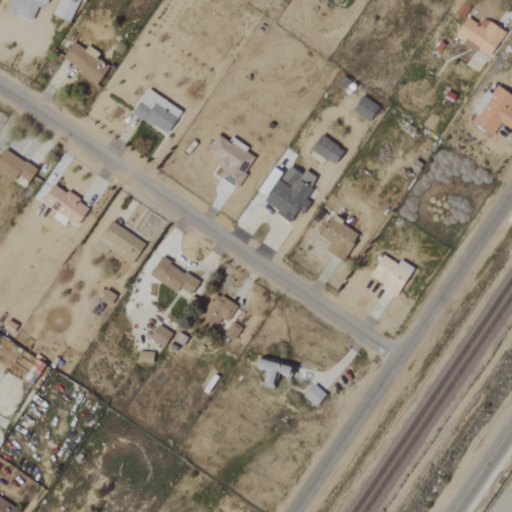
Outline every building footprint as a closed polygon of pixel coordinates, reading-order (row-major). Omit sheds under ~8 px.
[(86,0),(12,0),(8,11),(33,22),(40,5),(46,8),(49,0),(59,0),(53,15),(70,23),(80,0),(81,0),(85,2),(86,0)] [(490,55),(500,30),(478,21),(476,24),(460,18),(452,38),(490,55)] [(101,83),(110,66),(97,60),(100,52),(89,46),(87,49),(73,42),(62,63),(101,83)] [(511,103),(511,98),(492,87),(487,95),(482,92),(469,113),(472,115),(466,124),(489,137),(497,124),(507,130),(511,120),(511,113),(508,111),(511,103)] [(183,108),(146,91),(134,116),(171,134),(183,108)] [(380,105),(361,97),(354,113),(373,121),(380,105)] [(257,158),(247,152),(249,148),(233,137),(230,142),(219,134),(207,152),(220,160),(217,164),(225,169),(220,177),(238,188),(257,158)] [(346,149),(321,136),(313,152),(338,165),(346,149)] [(0,162),(0,172),(15,182),(19,176),(31,183),(39,170),(8,150),(0,162)] [(266,206),(297,221),(319,179),(292,165),(283,182),(279,180),(266,206)] [(259,189),(268,196),(284,173),(275,166),(259,189)] [(92,207),(55,184),(43,202),(58,211),(53,219),(65,226),(69,219),(80,226),(92,207)] [(361,237),(332,218),(320,236),(333,245),(328,251),(344,261),(361,237)] [(147,242),(110,222),(96,249),(108,255),(110,251),(134,264),(147,242)] [(414,266),(401,260),(400,263),(382,255),(370,280),(402,295),(414,266)] [(201,281),(163,258),(151,276),(178,293),(180,288),(192,295),(201,281)] [(198,317),(216,328),(222,319),(227,322),(238,305),(214,291),(198,317)] [(235,341),(242,328),(232,323),(225,335),(235,341)] [(168,346),(173,332),(157,326),(152,341),(168,346)] [(265,370),(264,386),(277,387),(279,375),(295,376),(296,364),(260,361),(259,370),(265,370)] [(327,395),(314,384),(304,397),(316,407),(327,395)]
